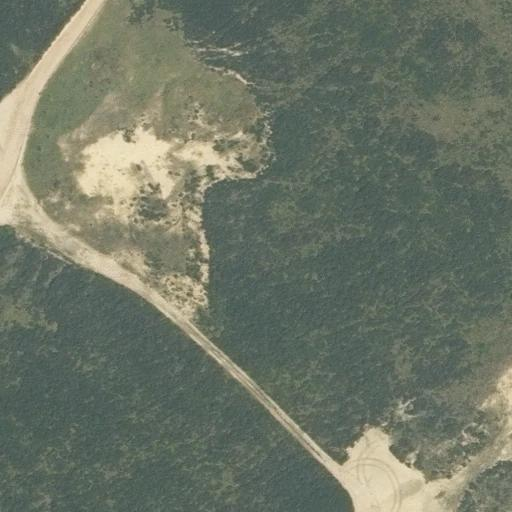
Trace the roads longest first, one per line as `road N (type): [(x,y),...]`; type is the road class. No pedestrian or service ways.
road 1 (track): [(4,196),(82,257),(120,271),(216,351),(375,511)]
road 2 (track): [(7,136),(33,77),(92,0)]
